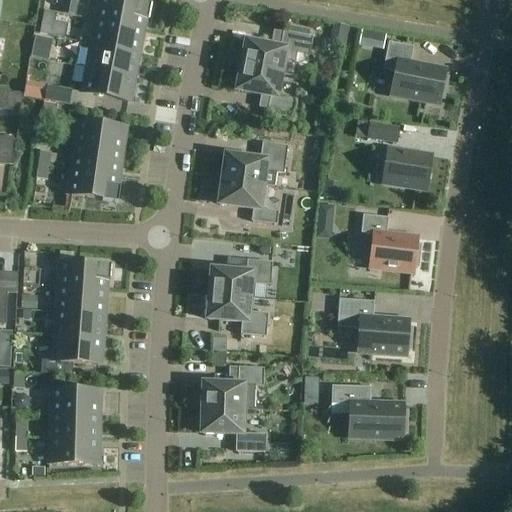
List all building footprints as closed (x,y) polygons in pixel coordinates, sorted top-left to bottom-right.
[(116,0),(98,0),(95,22),(144,31),(145,21),(148,21),(151,5),(135,2),(134,3),(116,0)] [(95,22),(90,46),(139,55),(144,31),(95,22)] [(40,35),(50,37),(52,26),(42,24),(41,23),(39,35),(40,35)] [(241,54),(238,67),(280,75),(283,62),(307,66),(312,39),(283,33),(279,49),(246,43),(244,54),(241,54)] [(48,62),(52,41),(35,38),(31,58),(48,62)] [(438,105),(439,101),(442,102),(447,78),(444,77),(445,72),(409,65),(413,49),(388,44),(382,71),(394,73),(390,96),(438,105)] [(90,46),(86,70),(134,79),(139,55),(90,46)] [(227,91),(231,66),(219,64),(215,89),(227,91)] [(280,75),(238,67),(236,80),(239,81),(237,92),(270,99),(268,111),(293,115),(295,102),(276,99),(280,75)] [(86,70),(81,94),(130,103),(134,79),(86,70)] [(48,87),(45,101),(69,106),(72,92),(48,87)] [(52,119),(54,105),(44,104),(42,117),(52,119)] [(77,122),(73,147),(122,153),(126,129),(77,122)] [(396,145),(399,129),(369,124),(366,140),(396,145)] [(0,137),(0,166),(11,167),(13,139),(0,137)] [(226,156),(222,181),(262,187),(264,173),(283,175),(287,148),(262,144),(259,161),(226,156)] [(73,147),(70,171),(119,178),(122,153),(73,147)] [(387,150),(382,185),(426,192),(431,157),(387,150)] [(48,167),(50,154),(40,153),(38,166),(48,167)] [(46,182),(48,167),(38,166),(36,181),(46,182)] [(119,178),(70,171),(66,196),(101,201),(101,202),(118,205),(120,188),(118,188),(119,178)] [(262,187),(222,181),(219,206),(253,211),(251,223),(276,226),(278,213),(259,210),(262,187)] [(318,206),(317,218),(332,220),(334,208),(318,206)] [(372,236),(369,269),(413,274),(414,269),(417,269),(419,245),(416,245),(417,240),(385,236),(387,219),(362,217),(360,235),(372,236)] [(211,271),(209,296),(249,299),(250,285),(270,287),(272,264),(246,262),(245,274),(211,271)] [(59,264),(57,289),(106,293),(107,283),(109,283),(111,266),(94,265),(94,267),(59,264)] [(33,286),(33,273),(22,272),(22,286),(33,286)] [(57,289),(55,313),(104,317),(106,293),(57,289)] [(249,299),(209,296),(207,321),(241,324),(240,336),(265,338),(267,315),(248,314),(249,299)] [(22,297),(21,310),(33,311),(34,298),(22,297)] [(408,328),(408,323),(372,320),(373,303),(338,301),(336,329),(358,330),(357,353),(406,357),(406,352),(409,352),(411,328),(408,328)] [(55,313),(53,338),(103,342),(104,317),(55,313)] [(29,332),(29,320),(17,319),(16,332),(29,332)] [(0,332),(0,346),(11,348),(12,333),(0,332)] [(53,338),(51,363),(41,362),(40,375),(72,377),(72,364),(101,366),(103,342),(53,338)] [(225,353),(226,340),(212,340),(212,353),(225,353)] [(225,369),(225,355),(212,355),(211,368),(225,369)] [(203,385),(202,410),(242,411),(254,412),(255,388),(263,388),(263,370),(238,369),(237,386),(203,385)] [(8,371),(0,371),(0,386),(8,386),(8,371)] [(23,390),(24,376),(14,375),(13,389),(23,390)] [(315,382),(305,382),(304,391),(315,391),(315,382)] [(370,389),(331,388),(331,406),(349,407),(348,439),(402,441),(402,435),(405,435),(406,412),(403,412),(403,407),(369,406),(370,389)] [(50,391),(50,416),(99,417),(100,392),(50,391)] [(14,399),(13,406),(17,411),(24,411),(28,407),(29,401),(25,396),(18,395),(14,399)] [(242,411),(202,410),(202,435),(235,436),(235,453),(265,454),(266,436),(241,435),(242,411)] [(50,416),(49,440),(99,442),(99,417),(50,416)] [(26,439),(26,425),(15,425),(15,439),(26,439)] [(26,453),(26,439),(15,439),(14,453),(26,453)] [(99,442),(49,440),(48,465),(98,467),(99,442)] [(123,447),(122,464),(137,464),(138,447),(123,447)] [(31,478),(44,478),(44,469),(32,469),(31,478)]
